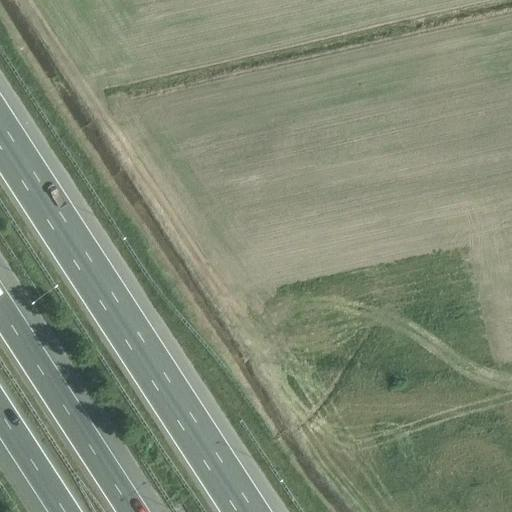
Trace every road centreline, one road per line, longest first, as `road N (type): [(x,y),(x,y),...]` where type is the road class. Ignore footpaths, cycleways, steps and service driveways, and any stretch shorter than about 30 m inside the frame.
road 1 (motorway): [(246,511),(0,132)]
road 2 (motorway): [(132,511),(0,307)]
